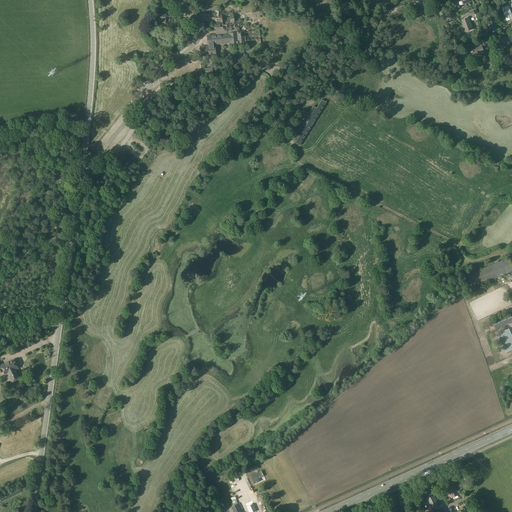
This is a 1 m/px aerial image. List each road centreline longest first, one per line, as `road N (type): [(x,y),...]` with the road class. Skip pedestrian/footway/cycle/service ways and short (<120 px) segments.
road 1 (unclassified): [(32,511),(86,127),(90,0)]
road 2 (secondary): [(329,511),(511,429)]
